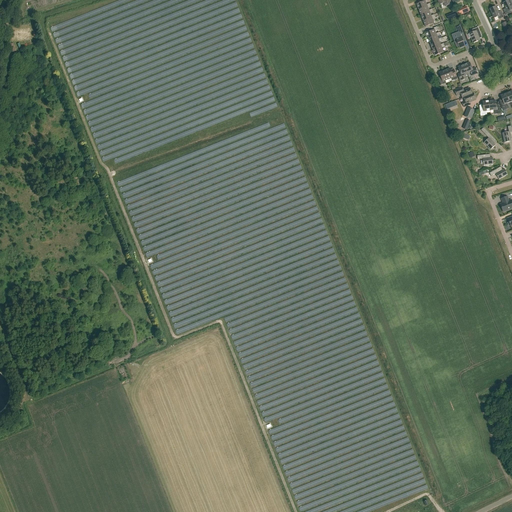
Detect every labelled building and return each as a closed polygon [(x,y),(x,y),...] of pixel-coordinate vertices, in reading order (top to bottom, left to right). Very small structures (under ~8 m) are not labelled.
[(416,5),(419,10),(427,7),(427,5),(425,3),(429,1),(427,0),(424,0),(425,1),(416,5)] [(508,14),(511,13),(511,11),(511,10),(511,7),(511,6),(511,0),(510,0),(509,1),(508,0),(503,3),(506,9),(503,10),(506,15),(508,14)] [(427,7),(419,10),(421,16),(429,12),(429,11),(428,8),(431,7),(429,4),(427,5),(427,7)] [(498,12),(495,7),(490,9),(494,19),(497,17),(499,20),(504,18),(501,11),(498,12)] [(429,12),(421,16),(423,21),(432,18),(431,16),(430,14),(433,13),(432,9),(429,11),(429,12)] [(434,15),(431,16),(432,18),(423,21),(425,27),(434,24),(432,19),(435,18),(434,15)] [(426,33),(428,39),(437,36),(436,34),(435,31),(438,30),(437,27),(433,29),(434,30),(426,33)] [(480,34),(478,28),(472,30),(473,31),(473,32),(469,34),(467,35),(469,39),(471,38),(473,43),(480,41),(477,35),(480,34)] [(437,36),(428,39),(430,45),(439,41),(438,40),(437,37),(440,36),(439,33),(436,34),(437,36)] [(466,41),(463,34),(460,35),(458,36),(459,38),(456,39),(457,42),(455,43),(457,47),(459,46),(459,49),(465,47),(463,42),(466,41)] [(430,45),(432,50),(441,47),(440,45),(439,43),(442,41),(441,38),(438,40),(439,41),(430,45)] [(441,47),(432,50),(435,56),(443,53),(442,48),(445,47),(443,44),(440,45),(441,47)] [(470,63),(464,65),(467,74),(470,73),(472,76),(477,74),(475,68),(472,69),(470,63)] [(467,74),(464,65),(458,67),(460,74),(458,75),(460,81),(465,79),(464,75),(467,74)] [(450,69),(444,71),(448,80),(451,79),(452,81),(457,79),(453,69),(450,70),(450,69)] [(445,81),(448,80),(444,71),(439,73),(441,78),(438,79),(441,86),(446,83),(445,81)] [(462,98),(473,94),(472,94),(470,89),(463,91),(462,87),(454,90),(457,96),(461,95),(462,98)] [(507,104),(510,103),(506,93),(500,96),(503,102),(500,103),(503,111),(508,108),(507,104)] [(476,100),(473,94),(462,98),(462,99),(464,98),(465,101),(462,103),(464,108),(470,105),(469,102),(476,100)] [(490,111),(489,101),(482,102),(483,108),(479,109),(480,116),(487,115),(486,111),(490,111)] [(495,101),(489,101),(490,111),(493,111),(494,113),(495,114),(500,114),(499,106),(496,107),(495,101)] [(475,110),(468,107),(464,116),(471,119),(475,110)] [(511,139),(511,129),(511,126),(507,127),(509,132),(502,133),(504,143),(509,142),(509,140),(511,139)] [(497,141),(483,128),(481,130),(488,138),(484,143),(490,150),(494,147),(493,145),(497,141)] [(490,160),(490,154),(477,156),(477,160),(483,159),(483,166),(493,165),(493,159),(490,160)] [(503,172),(501,167),(489,173),(491,177),(496,174),(499,180),(508,175),(505,171),(503,172)] [(509,201),(507,197),(501,199),(503,203),(500,205),(503,212),(511,208),(511,202),(511,200),(509,201)]
